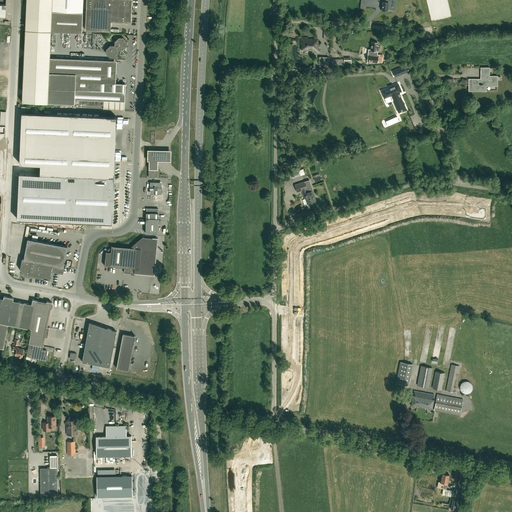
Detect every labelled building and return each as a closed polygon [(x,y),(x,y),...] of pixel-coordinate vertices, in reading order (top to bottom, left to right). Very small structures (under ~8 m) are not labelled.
[(26,0),(25,30),(51,31),(82,33),(83,13),(52,11),(52,0),(26,0)] [(52,0),(52,11),(83,13),(83,0),(52,0)] [(86,0),(85,30),(111,31),(111,21),(131,22),(132,0),(86,0)] [(386,0),(386,2),(383,2),(382,10),(382,11),(385,11),(385,10),(388,11),(388,7),(390,7),(391,3),(396,3),(395,0),(386,0)] [(104,60),(50,58),(51,31),(25,30),(22,102),(79,105),(80,103),(87,104),(87,105),(94,105),(94,108),(124,110),(125,84),(105,83),(106,63),(104,60)] [(123,37),(119,37),(115,41),(115,45),(110,45),(106,49),(106,53),(110,57),(114,58),(118,54),(119,50),(123,50),(127,46),(127,42),(123,37)] [(320,53),(320,45),(316,44),(316,39),(308,39),(308,37),(301,37),(301,44),(303,44),(303,49),(311,49),(311,52),(320,53)] [(377,42),(372,42),(371,50),(369,50),(369,55),(368,55),(367,64),(382,63),(383,55),(379,55),(377,55),(378,46),(377,46),(377,42)] [(497,85),(497,76),(489,76),(489,68),(481,68),(480,78),(469,78),(469,85),(473,85),(473,90),(486,90),(486,85),(497,85)] [(407,110),(404,102),(403,103),(400,96),(401,95),(400,96),(399,94),(400,93),(399,94),(399,92),(401,91),(398,84),(381,91),(384,98),(386,103),(394,100),(399,112),(402,111),(402,112),(407,110)] [(22,113),(20,163),(41,164),(40,174),(114,177),(116,117),(22,113)] [(157,167),(157,161),(170,161),(170,150),(149,150),(149,161),(149,166),(157,167)] [(149,168),(148,177),(158,177),(158,168),(149,168)] [(40,174),(19,173),(17,219),(94,222),(112,223),(114,177),(40,174)] [(305,198),(307,204),(315,201),(313,195),(314,195),(309,180),(295,185),(297,192),(302,190),(305,198)] [(158,213),(147,213),(146,213),(146,233),(158,234),(158,213)] [(131,248),(111,246),(111,252),(106,251),(105,266),(132,268),(132,271),(134,271),(134,273),(154,275),(158,238),(152,238),(143,237),(132,246),(131,248)] [(63,266),(67,246),(28,239),(24,259),(23,258),(21,269),(24,274),(49,279),(50,275),(51,275),(53,274),(53,272),(63,274),(64,267),(63,266)] [(45,360),(46,355),(47,351),(42,350),(45,336),(47,337),(49,327),(47,327),(51,308),(52,309),(53,303),(52,302),(47,301),(47,302),(32,299),(32,304),(13,300),(14,298),(4,296),(3,299),(0,297),(0,347),(4,348),(8,324),(32,329),(26,356),(45,360)] [(89,322),(82,361),(110,367),(116,331),(89,322)] [(128,370),(135,336),(123,333),(117,368),(128,370)] [(22,356),(23,349),(18,348),(18,347),(14,346),(13,350),(16,350),(15,355),(18,356),(22,357),(22,356)] [(401,362),(396,384),(408,386),(412,364),(401,362)] [(458,373),(459,366),(451,364),(446,391),(452,392),(456,372),(458,373)] [(429,387),(433,368),(421,365),(417,385),(429,387)] [(441,390),(444,373),(436,371),(432,388),(441,390)] [(460,389),(460,390),(461,390),(461,391),(462,392),(463,393),(464,393),(465,393),(466,393),(467,393),(468,393),(469,393),(470,392),(471,391),(472,390),(472,389),(472,388),(472,387),(472,386),(472,385),(472,384),(471,383),(470,382),(469,382),(469,381),(468,381),(467,381),(466,381),(465,381),(464,381),(463,382),(462,382),(461,383),(461,384),(460,385),(460,386),(460,387),(460,388),(460,389)] [(432,409),(434,394),(414,390),(411,405),(432,409)] [(434,410),(460,415),(463,399),(437,394),(434,410)] [(48,422),(43,422),(43,430),(50,430),(49,427),(56,427),(56,416),(47,416),(48,422)] [(67,434),(76,434),(75,420),(67,420),(67,427),(67,434)] [(126,435),(126,425),(106,426),(106,436),(96,436),(96,456),(132,456),(131,435),(126,435)] [(40,468),(41,494),(58,494),(57,468),(40,468)] [(454,491),(452,490),(447,489),(449,474),(442,473),(440,482),(444,483),(442,495),(451,496),(451,493),(454,494),(454,491)] [(132,496),(132,476),(132,475),(97,476),(97,477),(97,496),(132,496)]
